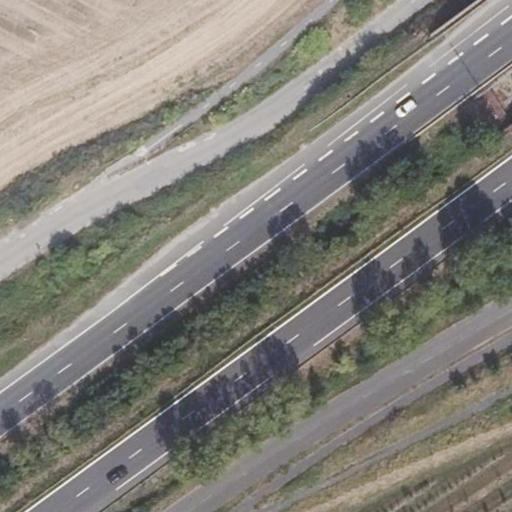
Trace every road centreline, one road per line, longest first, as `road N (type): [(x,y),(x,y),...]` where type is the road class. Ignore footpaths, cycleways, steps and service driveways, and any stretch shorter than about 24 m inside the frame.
road 1 (trunk): [(511,47),(0,413)]
road 2 (trunk): [(57,511),(511,182)]
road 3 (unclassified): [(174,511),(346,401),(511,309)]
